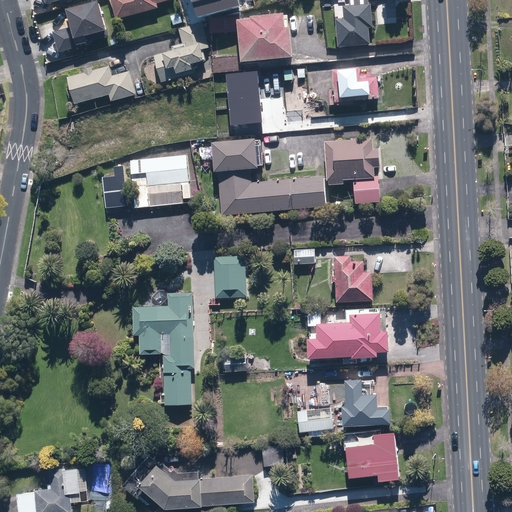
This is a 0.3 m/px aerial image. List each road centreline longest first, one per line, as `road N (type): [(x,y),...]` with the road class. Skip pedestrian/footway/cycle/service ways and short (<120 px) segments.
road 1 (primary): [(448,0),(473,511)]
road 2 (residential): [(2,0),(25,109),(0,262)]
